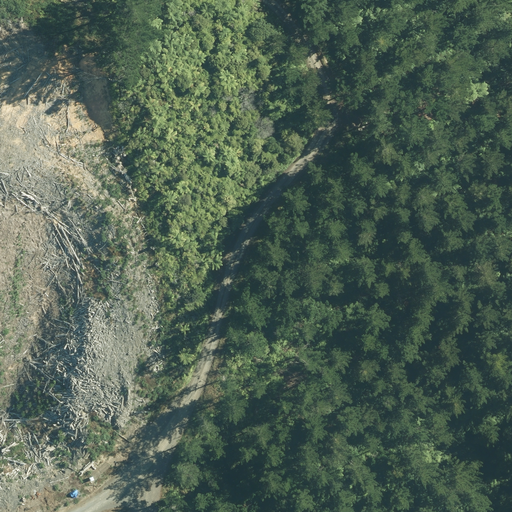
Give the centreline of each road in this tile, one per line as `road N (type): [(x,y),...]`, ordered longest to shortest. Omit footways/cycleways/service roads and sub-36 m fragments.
road 1 (track): [(258,0),(288,29),(314,77),(314,135),(234,272),(155,511)]
road 2 (track): [(23,511),(183,416)]
